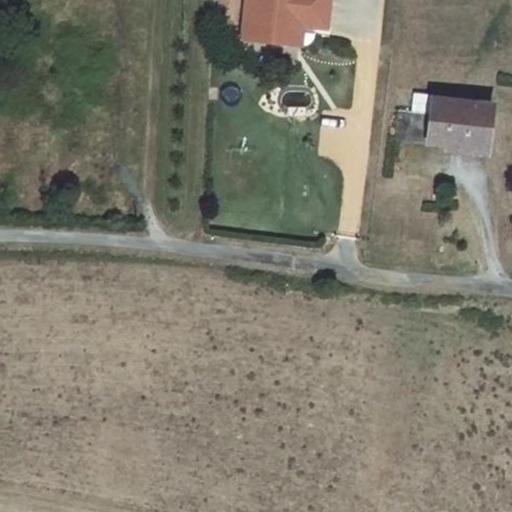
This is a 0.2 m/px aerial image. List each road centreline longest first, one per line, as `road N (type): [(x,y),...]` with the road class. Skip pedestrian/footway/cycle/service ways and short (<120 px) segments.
road 1 (unclassified): [(0,240),(152,246),(511,295)]
road 2 (track): [(163,0),(148,212),(169,248)]
